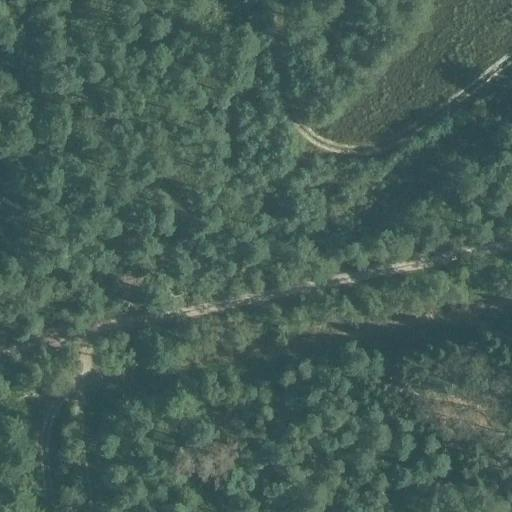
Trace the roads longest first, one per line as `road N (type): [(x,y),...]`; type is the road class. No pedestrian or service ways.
road 1 (track): [(511,304),(72,385),(89,511)]
road 2 (track): [(0,350),(511,243)]
road 3 (track): [(511,57),(378,148),(322,145),(286,106),(278,0)]
road 4 (track): [(84,332),(83,359),(45,429),(49,511)]
